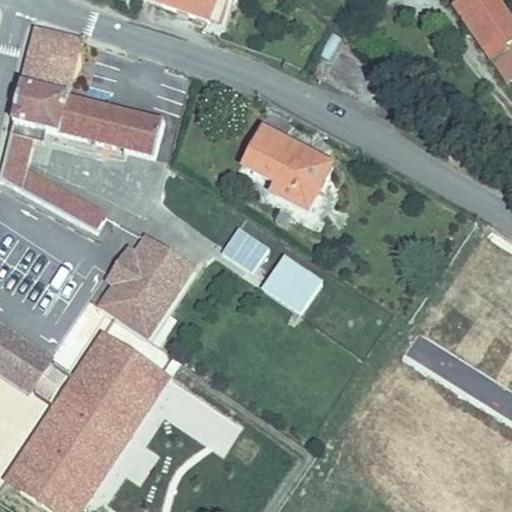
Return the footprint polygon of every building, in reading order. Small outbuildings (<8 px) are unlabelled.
[(145,0),(145,2),(224,29),(234,0),(145,0)] [(445,0),(484,59),(511,41),(511,29),(492,0),(445,0)] [(39,30),(1,182),(20,192),(25,174),(34,142),(43,142),(46,132),(52,134),(51,145),(62,146),(66,136),(156,158),(164,123),(83,100),(70,97),(58,93),(61,81),(66,81),(69,80),(71,78),(76,59),(76,58),(73,54),(70,51),(73,40),(39,30)] [(511,41),(484,59),(498,81),(511,71),(511,41)] [(310,176),(316,160),(262,133),(245,169),(281,186),(276,198),(309,214),(324,184),(310,176)] [(25,174),(20,192),(86,228),(96,212),(25,174)] [(86,228),(98,234),(106,217),(96,212),(86,228)] [(254,274),(271,247),(239,227),(222,254),(254,274)] [(149,344),(151,345),(192,272),(144,244),(133,262),(117,289),(102,316),(149,344)] [(117,289),(133,262),(125,257),(110,285),(117,289)] [(302,323),(326,288),(287,263),(265,298),(302,323)] [(483,333),(504,315),(496,305),(475,324),(483,333)] [(0,370),(29,391),(48,365),(0,330),(0,370)] [(165,375),(170,366),(155,358),(150,366),(165,375)] [(190,377),(170,366),(165,375),(160,389),(178,398),(190,377)]
